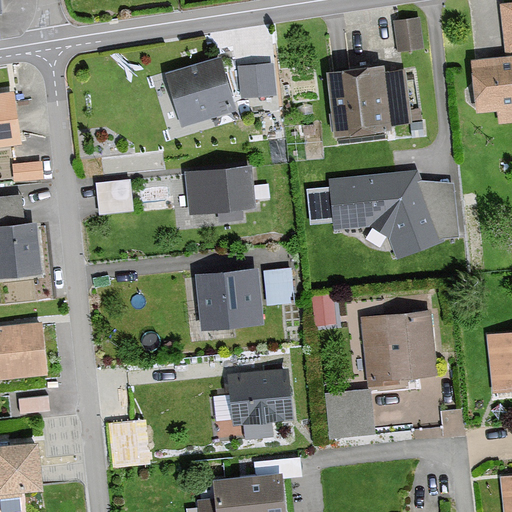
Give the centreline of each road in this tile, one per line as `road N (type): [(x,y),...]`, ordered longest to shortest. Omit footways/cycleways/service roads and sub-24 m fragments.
road 1 (residential): [(102,511),(49,41)]
road 2 (residential): [(49,41),(333,0)]
